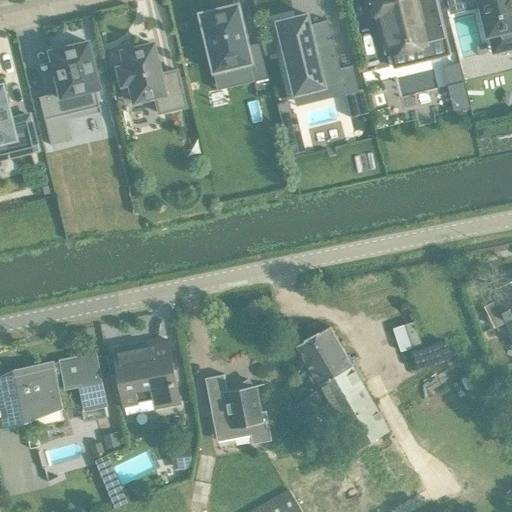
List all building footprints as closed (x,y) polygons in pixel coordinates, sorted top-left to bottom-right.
[(372,0),(377,20),(385,52),(389,51),(424,43),(444,38),(434,0),(372,0)] [(511,0),(447,0),(450,11),(477,4),(485,35),(502,31),(506,48),(511,46),(511,0)] [(234,5),(199,14),(212,70),(248,62),(252,81),(267,78),(258,43),(244,46),(234,5)] [(277,36),(292,95),(323,87),(309,29),(277,36)] [(84,42),(45,50),(55,92),(36,96),(42,118),(96,105),(92,88),(95,87),(84,42)] [(120,50),(123,65),(116,67),(120,84),(127,82),(132,101),(153,96),(157,113),(184,106),(176,70),(158,74),(151,43),(120,50)] [(359,92),(352,63),(335,67),(342,96),(359,92)] [(0,158),(36,149),(28,114),(9,119),(8,117),(9,117),(9,115),(8,115),(6,107),(7,107),(6,105),(6,106),(0,84),(0,158)] [(485,152),(511,147),(511,130),(482,136),(485,152)] [(511,281),(492,292),(496,300),(484,306),(495,328),(507,322),(511,332),(511,281)] [(395,326),(403,349),(424,342),(416,318),(395,326)] [(354,445),(388,426),(330,327),(297,346),(321,387),(289,409),(299,424),(329,403),(354,445)] [(126,413),(155,408),(180,403),(168,340),(115,350),(126,413)] [(95,355),(8,373),(8,378),(0,379),(0,423),(1,428),(25,423),(23,417),(62,408),(58,389),(80,384),(86,408),(106,404),(95,355)] [(206,378),(214,420),(217,440),(236,437),(251,434),(253,444),(273,440),(267,410),(261,411),(256,386),(268,384),(268,383),(253,386),(249,379),(237,386),(236,386),(237,391),(228,393),(225,374),(206,378)] [(374,511),(403,495),(372,441),(323,469),(311,448),(291,459),(304,481),(251,511),(374,511)]
